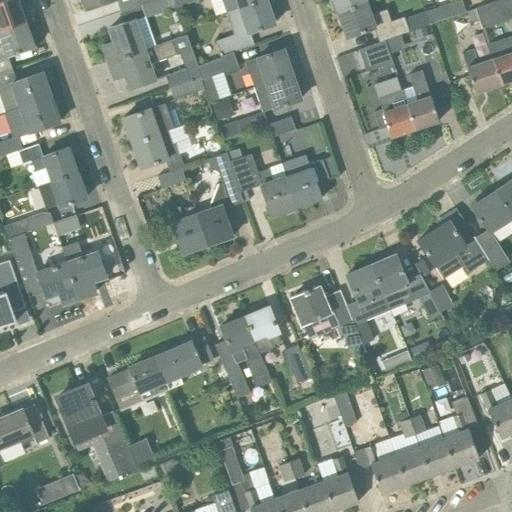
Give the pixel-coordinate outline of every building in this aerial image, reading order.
[(0,0),(0,28),(25,20),(18,0),(0,0)] [(82,0),(85,9),(111,0),(82,0)] [(145,18),(176,8),(173,0),(154,0),(140,5),(145,18)] [(221,0),(225,12),(259,0),(173,0),(176,8),(199,1),(198,0),(221,0)] [(275,24),(266,0),(259,0),(225,12),(233,35),(215,41),(216,46),(198,52),(200,59),(204,58),(205,62),(233,52),(253,45),(248,33),(275,24)] [(333,0),(338,12),(366,2),(365,0),(333,0)] [(426,11),(431,24),(465,12),(460,0),(459,0),(448,4),(448,3),(426,11)] [(475,9),(479,21),(482,29),(511,18),(511,5),(510,0),(499,0),(475,8),(475,9)] [(431,24),(426,11),(405,19),(404,17),(390,22),(386,9),(371,15),(366,2),(338,12),(347,37),(374,28),(378,42),(385,40),(431,24)] [(467,12),(471,24),(479,21),(475,9),(467,12)] [(0,71),(12,67),(7,56),(35,46),(25,20),(0,28),(0,71)] [(102,46),(108,62),(144,49),(134,20),(110,28),(115,41),(102,46)] [(425,28),(415,31),(418,39),(428,36),(425,28)] [(487,45),(492,59),(501,84),(511,80),(511,38),(504,41),(487,45)] [(171,40),(144,49),(108,62),(114,79),(125,75),(129,88),(154,79),(149,64),(176,55),(171,40)] [(393,62),(385,40),(378,42),(359,49),(366,71),(393,62)] [(255,87),(292,75),(283,48),(257,58),(257,59),(246,63),(250,73),(255,87)] [(501,84),(492,59),(477,64),(472,51),(462,54),(475,93),(501,84)] [(200,77),(204,91),(209,104),(220,99),(212,77),(239,68),(233,52),(205,62),(196,66),(200,77)] [(200,77),(196,66),(196,64),(165,75),(169,88),(200,77)] [(0,98),(5,112),(52,96),(43,70),(16,79),(12,67),(0,71),(0,98)] [(417,100),(407,103),(415,129),(439,121),(422,70),(408,75),(417,100)] [(301,99),(292,75),(255,87),(259,101),(263,112),(274,108),(274,109),(301,99)] [(174,101),(204,91),(200,77),(169,88),(174,101)] [(406,103),(402,90),(378,98),(382,109),(374,112),(380,129),(388,127),(391,137),(415,129),(407,103),(406,103)] [(0,156),(17,151),(22,149),(17,137),(28,131),(60,121),(52,96),(5,112),(12,138),(0,142),(0,156)] [(229,116),(223,101),(212,105),(217,120),(229,116)] [(167,130),(173,128),(183,125),(175,102),(165,105),(165,103),(149,109),(149,108),(123,117),(132,142),(167,130)] [(271,138),(295,130),(291,117),(267,124),(271,138)] [(222,140),(241,133),(237,121),(217,128),(222,140)] [(172,144),(167,130),(132,142),(141,168),(166,159),(170,172),(181,168),(183,167),(175,143),(172,144)] [(51,181),(78,172),(69,146),(43,155),(38,144),(22,149),(17,151),(22,166),(31,162),(34,171),(46,167),(51,181)] [(227,153),(230,162),(241,158),(238,149),(227,153)] [(238,187),(230,164),(227,153),(207,160),(210,169),(219,173),(222,182),(218,184),(209,210),(197,214),(208,244),(233,235),(227,220),(235,217),(231,207),(243,202),(238,187)] [(286,177),(296,207),(321,198),(315,182),(329,178),(322,159),(309,164),(305,155),(281,164),(285,177),(286,177)] [(230,164),(238,187),(251,182),(243,159),(230,164)] [(271,216),(296,207),(286,177),(285,177),(281,164),(256,173),(271,216)] [(181,168),(170,172),(157,176),(161,189),(186,181),(181,168)] [(87,197),(78,172),(51,181),(38,186),(45,209),(59,204),(60,207),(87,197)] [(511,179),(496,190),(511,215),(511,179)] [(511,217),(511,215),(496,190),(472,206),(494,240),(503,234),(499,227),(511,217)] [(183,253),(208,244),(197,214),(183,218),(179,207),(169,210),(173,222),(172,222),(183,253)] [(30,231),(53,223),(48,211),(25,219),(30,231)] [(57,235),(80,227),(76,215),(53,223),(57,235)] [(489,260),(480,245),(476,237),(465,244),(449,221),(418,241),(443,279),(463,266),(467,273),(489,260)] [(63,304),(79,298),(67,262),(36,273),(23,234),(7,239),(26,293),(31,291),(32,296),(44,292),(46,297),(59,292),(63,304)] [(480,245),(489,260),(492,264),(505,256),(492,237),(480,245)] [(67,262),(79,298),(96,292),(92,281),(105,276),(97,252),(81,257),(76,244),(61,249),(67,262)] [(405,304),(403,299),(413,295),(396,254),(370,265),(390,311),(405,304)] [(8,260),(0,263),(0,325),(14,321),(11,312),(24,308),(8,260)] [(366,321),(390,311),(370,265),(346,275),(359,304),(347,309),(352,321),(362,345),(374,340),(366,321)] [(507,284),(511,281),(511,275),(510,272),(502,277),(507,284)] [(429,291),(440,312),(453,305),(442,284),(429,291)] [(339,326),(352,321),(347,309),(340,291),(323,298),(318,286),(291,297),(307,336),(325,328),(320,317),(333,312),(339,326)] [(440,312),(429,291),(417,297),(429,319),(440,312)] [(244,317),(260,353),(272,347),(283,343),(279,333),(279,331),(269,306),(244,317)] [(511,320),(511,306),(501,313),(507,324),(511,320)] [(259,354),(260,353),(244,317),(220,326),(226,340),(214,345),(223,366),(230,382),(236,399),(249,393),(243,378),(242,378),(236,363),(245,359),(256,388),(271,382),(259,354)] [(155,357),(169,389),(182,383),(179,375),(201,366),(201,365),(213,359),(204,338),(192,343),(192,342),(155,357)] [(410,349),(415,362),(431,355),(426,343),(410,349)] [(301,392),(307,390),(304,382),(311,379),(297,345),(284,350),(301,392)] [(412,363),(408,354),(407,351),(396,355),(401,368),(412,363)] [(469,361),(467,356),(458,359),(461,365),(469,361)] [(169,389),(155,357),(129,368),(130,369),(108,378),(121,409),(169,389)] [(429,391),(445,384),(437,364),(421,371),(429,391)] [(214,370),(221,386),(230,382),(223,366),(214,370)] [(511,432),(511,400),(511,398),(504,384),(491,390),(480,394),(500,438),(511,432)] [(73,440),(93,431),(99,429),(96,421),(94,414),(99,411),(88,385),(56,398),(73,440)] [(344,392),(333,397),(344,427),(355,423),(344,392)] [(443,437),(454,467),(479,458),(468,429),(477,425),(465,396),(451,402),(456,414),(438,421),(443,437)] [(48,438),(34,405),(23,410),(22,408),(0,417),(0,448),(19,440),(21,445),(34,440),(36,443),(48,438)] [(105,446),(119,479),(139,471),(112,409),(96,416),(109,445),(105,446)] [(418,415),(408,418),(415,435),(424,431),(418,415)] [(415,435),(408,418),(399,421),(409,449),(394,454),(405,485),(430,476),(419,445),(415,435)] [(419,445),(430,476),(454,467),(443,437),(419,445)] [(232,485),(240,481),(244,480),(231,445),(219,450),(232,485)] [(405,485),(394,454),(380,460),(374,445),(364,448),(381,493),(405,485)] [(337,475),(323,481),(334,511),(359,502),(342,456),(332,460),(337,475)] [(305,475),(299,458),(288,463),(294,478),(305,475)] [(294,478),(288,463),(279,466),(284,481),(270,486),(274,498),(279,511),(306,511),(299,489),(294,478)] [(80,490),(89,487),(83,472),(75,475),(80,490)] [(79,491),(74,477),(57,483),(62,497),(79,491)] [(240,510),(249,506),(244,492),(240,481),(232,485),(240,510)] [(299,489),(306,511),(330,511),(334,511),(323,481),(299,489)] [(251,511),(279,511),(274,498),(270,486),(269,484),(255,489),(244,492),(249,506),(251,511)] [(218,511),(236,511),(228,488),(211,493),(218,511)]
